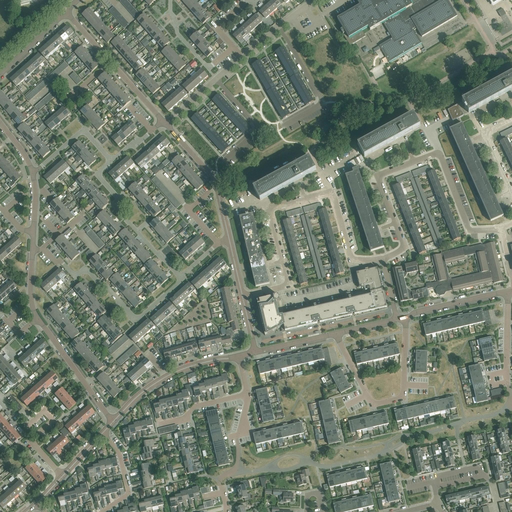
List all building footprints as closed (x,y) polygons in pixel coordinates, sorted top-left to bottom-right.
[(197,3),(193,0),(191,0),(185,5),(190,10),(197,3)] [(272,0),(271,2),(277,8),(281,5),(276,0),(272,0)] [(356,0),(360,5),(337,19),(343,29),(340,30),(350,46),(365,36),(362,31),(368,27),(370,30),(383,22),(392,38),(379,46),(389,62),(422,43),(414,30),(417,29),(422,37),(457,16),(447,0),(441,0),(435,4),(433,0),(414,0),(411,3),(409,0),(356,0)] [(271,2),(267,5),(273,12),(277,8),(271,2)] [(197,3),(190,10),(194,14),(201,8),(197,3)] [(267,5),(263,8),(269,15),(273,12),(267,5)] [(201,8),(194,14),(198,19),(205,13),(201,8)] [(259,12),(256,15),(261,20),(264,17),(265,19),(268,21),(272,18),(269,15),(263,8),(259,12)] [(89,9),(82,15),(86,20),(94,14),(89,9)] [(503,9),(498,12),(501,17),(506,14),(503,9)] [(205,13),(198,19),(202,24),(209,18),(205,13)] [(94,14),(86,20),(91,25),(98,18),(94,14)] [(144,14),(137,20),(141,25),(148,19),(144,14)] [(252,18),(258,25),(262,22),(261,20),(256,15),(252,18)] [(98,18),(91,25),(95,29),(102,23),(98,18)] [(248,22),(254,29),(258,25),(252,18),(248,22)] [(153,24),(148,19),(141,25),(146,30),(153,24)] [(245,25),(251,32),(254,29),(248,22),(245,25)] [(102,23),(95,29),(99,34),(106,28),(102,23)] [(153,24),(146,30),(150,35),(157,28),(153,24)] [(241,29),(247,35),(251,32),(245,25),(241,29)] [(63,27),(61,29),(69,38),(74,33),(67,26),(65,29),(63,27)] [(106,28),(99,34),(103,39),(110,32),(106,28)] [(157,28),(150,35),(154,39),(161,33),(157,28)] [(61,32),(58,35),(64,42),(69,38),(61,29),(59,30),(61,32)] [(237,32),(243,39),(247,35),(241,29),(237,32)] [(110,32),(103,39),(107,44),(115,37),(110,32)] [(197,32),(190,39),(195,43),(202,37),(197,32)] [(233,36),(239,42),(243,39),(237,32),(233,36)] [(161,33),(154,39),(158,44),(165,38),(161,33)] [(202,37),(195,43),(199,48),(206,42),(203,39),(206,36),(205,34),(202,37)] [(53,36),(52,37),(60,46),(64,42),(58,35),(55,37),(53,36)] [(51,41),(48,43),(55,50),(60,46),(52,37),(50,39),(51,41)] [(119,37),(112,43),(116,48),(123,42),(119,37)] [(165,38),(158,44),(162,49),(170,43),(165,38)] [(127,47),(123,42),(116,48),(120,53),(127,47)] [(206,42),(199,48),(203,53),(210,46),(206,42)] [(44,44),(42,46),(50,54),(55,50),(48,43),(46,46),(44,44)] [(42,49),(39,51),(45,59),(50,54),(42,46),(40,47),(42,49)] [(169,46),(162,53),(166,57),(173,51),(169,46)] [(210,46),(203,53),(207,58),(214,51),(210,46)] [(75,53),(79,58),(88,50),(86,48),(85,50),(82,47),(75,53)] [(127,47),(120,53),(124,58),(131,51),(127,47)] [(283,47),(276,52),(279,56),(286,52),(283,47)] [(79,58),(83,63),(91,56),(88,53),(89,52),(88,50),(79,58)] [(135,56),(131,51),(124,58),(128,62),(135,56)] [(177,56),(173,51),(166,57),(170,62),(177,56)] [(286,52),(279,56),(281,61),(288,57),(286,52)] [(35,55),(32,57),(40,66),(45,61),(39,54),(36,57),(35,55)] [(83,63),(88,67),(96,60),(94,58),(93,59),(91,56),(83,63)] [(135,56),(128,62),(132,67),(139,61),(135,56)] [(182,61),(177,56),(170,62),(175,67),(182,61)] [(32,60),(29,63),(35,70),(40,66),(32,57),(31,59),(32,60)] [(288,57),(281,61),(284,65),(291,61),(288,57)] [(96,60),(88,67),(92,72),(99,66),(96,63),(98,61),(96,60)] [(139,61),(132,67),(137,72),(144,66),(139,61)] [(186,65),(182,61),(175,67),(179,72),(186,65)] [(192,69),(197,65),(194,61),(189,65),(192,69)] [(260,61),(252,65),(255,70),(262,66),(260,61)] [(291,61),(284,65),(286,70),(293,65),(291,61)] [(25,64),(23,65),(31,74),(35,70),(29,63),(26,65),(25,64)] [(22,69),(20,71),(26,78),(31,74),(23,65),(21,67),(22,69)] [(293,65),(286,70),(289,74),(296,70),(293,65)] [(262,66),(255,70),(258,74),(265,70),(262,66)] [(143,69),(136,76),(140,80),(147,74),(143,69)] [(197,74),(203,81),(208,76),(202,69),(197,74)] [(265,70),(258,74),(260,79),(267,74),(265,70)] [(296,70),(289,74),(291,78),(298,74),(298,75),(299,74),(296,70)] [(16,72),(14,74),(21,82),(26,78),(20,71),(17,74),(16,72)] [(98,79),(102,84),(111,77),(109,75),(108,76),(105,73),(98,79)] [(21,82),(14,74),(12,75),(14,77),(10,80),(16,87),(21,82)] [(147,74),(140,80),(144,85),(151,79),(147,74)] [(192,78),(198,85),(203,81),(197,74),(192,78)] [(267,74),(260,79),(263,83),(270,79),(267,74)] [(291,78),(293,83),(300,79),(298,75),(298,74),(291,78)] [(461,123),(459,118),(511,88),(511,74),(448,110),(455,125),(461,123)] [(102,84),(107,89),(114,83),(111,79),(113,78),(111,77),(102,84)] [(187,82),(194,89),(198,85),(192,78),(187,82)] [(151,79),(144,85),(149,90),(155,83),(151,79)] [(270,79),(263,83),(265,87),(273,83),(270,79)] [(300,79),(293,83),(296,87),(303,83),(300,79)] [(194,89),(187,82),(182,86),(189,93),(194,89)] [(107,89),(111,94),(119,86),(118,84),(116,85),(114,83),(107,89)] [(155,83),(149,90),(153,95),(160,88),(155,83)] [(273,83),(265,87),(268,92),(275,88),(273,83)] [(303,83),(296,87),(298,92),(306,88),(303,83)] [(111,94),(115,98),(122,92),(120,89),(121,88),(119,86),(111,94)] [(181,88),(176,92),(182,99),(187,95),(181,88)] [(268,92),(267,92),(270,97),(277,92),(275,88),(268,92)] [(306,88),(298,92),(301,96),(308,92),(306,88)] [(115,98),(119,103),(128,95),(126,93),(125,95),(122,92),(115,98)] [(176,92),(171,96),(178,103),(182,99),(176,92)] [(277,92),(270,97),(272,101),(280,97),(277,92)] [(308,92),(301,96),(303,101),(311,97),(308,92)] [(119,103),(121,106),(124,108),(131,101),(128,98),(129,97),(128,95),(119,103)] [(218,95),(213,100),(216,104),(222,99),(218,95)] [(0,104),(2,107),(9,101),(5,96),(0,100),(0,104)] [(171,96),(167,100),(173,107),(178,103),(171,96)] [(280,97),(272,101),(275,105),(282,101),(280,97)] [(311,97),(303,101),(306,105),(313,101),(311,97)] [(222,99),(216,104),(220,108),(225,103),(222,99)] [(162,105),(168,112),(173,107),(167,100),(162,105)] [(3,111),(5,113),(13,105),(9,101),(2,107),(5,110),(3,111)] [(282,101),(275,105),(277,110),(285,106),(282,101)] [(225,103),(220,108),(223,112),(229,107),(225,103)] [(8,113),(11,116),(18,110),(13,105),(5,113),(6,115),(8,113)] [(82,116),(83,118),(92,110),(88,105),(81,112),(84,115),(82,116)] [(285,106),(277,110),(280,114),(287,110),(285,106)] [(64,107),(60,111),(67,119),(69,118),(68,117),(71,114),(64,107)] [(229,107),(223,112),(226,115),(232,110),(229,107)] [(12,120),(13,122),(22,115),(18,110),(11,116),(13,119),(12,120)] [(87,118),(89,121),(96,115),(92,110),(83,118),(85,119),(87,118)] [(232,110),(226,115),(230,119),(235,114),(232,110)] [(287,110),(280,114),(283,119),(290,115),(290,114),(287,110)] [(60,111),(55,115),(61,122),(64,120),(65,121),(67,119),(60,111)] [(198,113),(191,119),(195,123),(201,117),(198,114),(198,113)] [(235,114),(230,119),(234,123),(239,117),(236,113),(235,114)] [(22,115),(13,122),(15,124),(16,123),(19,126),(26,120),(22,115)] [(55,115),(50,119),(58,128),(59,126),(58,125),(61,122),(55,115)] [(90,125),(92,127),(101,120),(96,115),(89,121),(92,124),(90,125)] [(358,146),(364,156),(419,126),(413,115),(358,146)] [(201,117),(195,123),(198,127),(205,121),(201,117)] [(239,117),(234,123),(237,126),(243,121),(239,117)] [(50,119),(45,124),(51,131),(55,128),(56,129),(58,128),(50,119)] [(101,120),(92,127),(93,129),(95,127),(98,131),(105,124),(103,122),(101,120)] [(131,121),(126,126),(134,134),(135,133),(134,131),(137,129),(131,121)] [(205,121),(198,127),(202,130),(208,125),(205,121)] [(243,121),(237,126),(240,130),(246,125),(243,121)] [(19,134),(20,136),(29,128),(25,123),(18,129),(21,133),(19,134)] [(464,161),(491,221),(502,217),(461,124),(450,129),(464,161)] [(208,125),(202,130),(205,135),(206,134),(211,129),(211,128),(208,125)] [(246,125),(240,130),(244,134),(250,129),(246,125)] [(126,126),(121,130),(128,137),(130,135),(132,136),(134,134),(126,126)] [(24,136),(26,139),(33,133),(29,128),(20,136),(22,137),(24,136)] [(211,129),(206,134),(209,138),(215,132),(212,128),(211,128),(211,129)] [(121,130),(116,134),(124,143),(126,141),(125,140),(128,137),(121,130)] [(215,132),(209,138),(212,141),(219,136),(215,132)] [(27,143),(29,145),(37,137),(33,133),(26,139),(29,142),(27,143)] [(124,143),(116,134),(112,138),(118,146),(121,143),(122,144),(124,143)] [(160,137),(157,139),(165,148),(170,144),(164,136),(161,139),(160,137)] [(219,136),(212,141),(216,145),(222,140),(219,136)] [(32,145),(35,148),(42,142),(37,137),(29,145),(30,147),(32,145)] [(503,140),(500,141),(503,147),(510,144),(507,138),(503,140)] [(157,143),(154,145),(160,152),(165,148),(157,139),(155,141),(157,143)] [(222,140),(216,145),(219,149),(226,143),(222,140)] [(36,153),(37,154),(46,147),(42,142),(35,148),(37,151),(36,153)] [(72,148),(76,153),(85,145),(83,143),(82,145),(79,142),(72,148)] [(226,143),(219,149),(223,153),(229,147),(226,143)] [(511,149),(511,148),(510,144),(503,147),(505,153),(511,149)] [(76,153),(81,158),(88,151),(85,148),(87,147),(85,145),(76,153)] [(150,146),(148,147),(156,156),(160,152),(154,145),(151,148),(150,146)] [(46,147),(37,154),(39,156),(40,155),(43,158),(50,152),(46,147)] [(147,151),(145,153),(151,160),(153,159),(156,156),(148,147),(146,149),(147,151)] [(81,158),(85,162),(93,155),(91,152),(90,154),(88,151),(81,158)] [(140,154),(138,156),(146,165),(151,161),(151,160),(145,153),(142,156),(140,154)] [(93,155),(85,162),(89,167),(96,161),(94,158),(95,156),(93,155)] [(146,165),(138,156),(136,157),(138,159),(135,162),(141,169),(146,165)] [(172,162),(176,167),(185,159),(183,157),(182,159),(179,156),(172,162)] [(123,158),(122,159),(129,168),(132,166),(135,170),(137,168),(134,164),(129,158),(128,157),(125,160),(123,158)] [(121,163),(118,165),(125,172),(129,168),(122,159),(119,161),(121,163)] [(176,167),(180,172),(188,165),(185,162),(186,161),(185,159),(176,167)] [(254,189),(260,200),(315,170),(309,159),(254,189)] [(0,172),(3,170),(2,170),(8,164),(4,160),(0,163),(0,167),(1,169),(0,169),(0,172)] [(59,162),(57,163),(64,172),(69,168),(63,160),(60,163),(59,162)] [(57,166),(53,169),(60,176),(64,172),(57,163),(55,165),(57,166)] [(3,178),(7,175),(6,174),(12,169),(8,164),(2,170),(3,170),(5,173),(2,176),(3,178)] [(114,167),(112,168),(120,177),(123,174),(126,178),(128,176),(126,174),(124,172),(125,172),(118,165),(115,168),(114,167)] [(180,172),(185,176),(193,169),(192,167),(190,168),(188,165),(180,172)] [(120,177),(112,168),(110,170),(112,171),(109,174),(115,181),(120,177)] [(353,173),(346,175),(371,252),(383,248),(357,168),(352,170),(353,173)] [(7,182),(11,179),(10,179),(16,173),(12,169),(6,174),(7,175),(9,177),(6,180),(7,182)] [(49,170),(47,172),(55,180),(60,176),(53,169),(50,172),(49,170)] [(185,176),(189,181),(196,175),(193,172),(195,170),(193,169),(185,176)] [(427,173),(430,179),(437,176),(435,170),(430,172),(427,173)] [(55,180),(47,172),(46,173),(47,175),(44,177),(48,182),(50,185),(55,180)] [(10,179),(11,179),(13,182),(10,185),(11,187),(15,184),(14,183),(21,178),(16,173),(10,179)] [(80,186),(89,179),(87,177),(86,178),(83,175),(76,182),(80,186)] [(189,181),(193,186),(202,178),(200,176),(198,177),(196,175),(189,181)] [(430,179),(432,184),(439,182),(437,176),(430,179)] [(202,178),(193,186),(197,191),(204,184),(202,181),(203,180),(202,178)] [(85,191),(92,185),(89,182),(91,181),(89,179),(80,186),(85,191)] [(432,184),(434,190),(441,187),(439,182),(432,184)] [(130,193),(131,195),(140,188),(136,183),(128,189),(131,192),(130,193)] [(393,187),(395,193),(402,190),(400,184),(398,185),(393,187)] [(89,196),(97,188),(96,187),(94,188),(92,185),(85,191),(89,196)] [(434,190),(436,196),(443,193),(441,187),(434,190)] [(93,201),(100,194),(98,191),(99,190),(97,188),(89,196),(91,199),(93,201)] [(134,196),(137,199),(144,192),(140,188),(131,195),(133,197),(134,196)] [(11,200),(19,194),(16,190),(9,195),(10,197),(10,198),(11,200)] [(404,195),(402,190),(395,193),(397,198),(404,195)] [(138,203),(140,205),(148,197),(144,192),(137,199),(140,202),(138,203)] [(436,196),(438,201),(445,199),(443,193),(436,196)] [(95,202),(97,205),(106,198),(104,196),(103,197),(100,194),(93,201),(95,202)] [(406,201),(404,195),(397,198),(399,204),(406,201)] [(143,205),(145,208),(153,202),(148,197),(140,205),(141,207),(143,205)] [(51,209),(53,211),(61,203),(59,201),(57,198),(50,205),(53,208),(51,209)] [(106,198),(97,205),(102,210),(109,204),(106,201),(107,200),(106,198)] [(438,201),(440,207),(448,204),(445,199),(438,201)] [(406,201),(399,204),(401,209),(409,207),(406,201)] [(146,212),(148,214),(157,206),(153,202),(145,208),(148,211),(146,212)] [(56,211),(59,214),(66,208),(61,203),(53,211),(54,213),(56,211)] [(440,207),(442,212),(450,210),(448,204),(440,207)] [(157,206),(148,214),(150,216),(151,214),(154,218),(161,211),(157,206)] [(409,207),(401,209),(404,215),(411,212),(409,207)] [(60,218),(61,220),(70,213),(66,208),(59,214),(61,217),(60,218)] [(319,211),(321,217),(328,215),(326,209),(321,211),(319,211)] [(442,212),(445,218),(452,215),(450,210),(442,212)] [(97,217),(101,222),(110,214),(108,213),(107,214),(104,211),(97,217)] [(404,215),(406,221),(413,218),(411,212),(404,215)] [(70,213),(61,220),(63,222),(64,221),(67,224),(74,218),(70,213)] [(101,222),(106,227),(113,220),(110,217),(112,216),(110,214),(101,222)] [(240,217),(257,287),(269,284),(252,214),(240,217)] [(445,218),(447,224),(454,221),(452,215),(445,218)] [(151,229),(152,231),(161,223),(157,218),(150,224),(153,227),(151,229)] [(406,221),(408,226),(415,223),(413,218),(406,221)] [(288,219),(283,221),(285,227),(292,225),(290,219),(288,219)] [(106,227),(110,231),(118,224),(117,222),(115,223),(113,220),(106,227)] [(447,224),(449,229),(456,227),(454,221),(447,224)] [(156,231),(158,234),(165,228),(161,223),(152,231),(154,232),(156,231)] [(159,238),(161,240),(170,232),(167,230),(172,225),(171,223),(158,234),(161,237),(159,238)] [(408,226),(410,232),(417,229),(415,223),(408,226)] [(118,224),(110,231),(114,236),(121,230),(119,227),(120,225),(118,224)] [(449,229),(451,235),(458,232),(456,227),(449,229)] [(119,235),(123,240),(131,232),(130,231),(128,232),(126,229),(119,235)] [(410,232),(412,237),(419,235),(417,229),(410,232)] [(123,240),(127,245),(134,239),(132,236),(133,234),(131,232),(123,240)] [(164,240),(167,243),(174,237),(172,235),(170,232),(161,240),(162,242),(164,240)] [(451,235),(453,241),(460,238),(458,232),(451,235)] [(57,246),(58,248),(67,240),(62,235),(55,241),(58,244),(57,246)] [(419,235),(412,237),(414,243),(422,240),(419,235)] [(198,236),(193,240),(201,249),(203,247),(201,246),(204,243),(198,236)] [(8,238),(10,241),(11,241),(16,247),(21,243),(16,237),(15,237),(12,240),(9,237),(8,238)] [(127,245),(131,249),(140,242),(138,240),(137,242),(134,239),(127,245)] [(61,248),(64,251),(71,245),(67,240),(58,248),(60,249),(61,248)] [(193,240),(188,245),(195,252),(198,249),(199,250),(201,249),(193,240)] [(422,240),(414,243),(417,249),(424,246),(422,240)] [(3,242),(6,245),(12,251),(16,247),(11,241),(10,241),(8,244),(5,241),(3,242)] [(131,249),(135,254),(142,248),(140,245),(142,244),(140,242),(131,249)] [(406,289),(404,278),(405,278),(407,275),(407,274),(418,271),(416,262),(405,265),(406,271),(403,272),(401,267),(392,268),(401,302),(413,299),(413,300),(429,296),(427,289),(432,288),(436,290),(437,295),(439,296),(444,295),(446,293),(446,292),(449,291),(449,292),(453,291),(453,292),(492,283),(492,281),(493,281),(494,284),(503,282),(494,243),(485,245),(485,246),(483,246),(482,245),(470,248),(468,247),(441,253),(440,254),(431,256),(437,282),(431,284),(431,283),(426,284),(427,288),(411,292),(411,291),(407,289),(406,289)] [(0,244),(0,247),(1,249),(2,249),(7,255),(12,251),(6,245),(3,248),(0,244)] [(65,255),(67,257),(75,249),(71,245),(64,251),(66,254),(65,255)] [(188,245),(184,249),(191,257),(193,256),(192,254),(195,252),(188,245)] [(424,246),(417,249),(419,254),(426,252),(424,246)] [(135,254),(140,259),(148,251),(147,249),(145,251),(142,248),(135,254)] [(75,249),(67,257),(68,259),(70,257),(72,261),(73,260),(79,254),(80,254),(75,249)] [(191,257),(184,249),(179,253),(185,260),(188,257),(189,259),(191,257)] [(148,251),(140,259),(144,264),(151,258),(148,254),(150,253),(148,251)] [(91,266),(92,267),(101,260),(96,255),(95,256),(91,260),(89,261),(92,264),(91,266)] [(215,259),(213,260),(221,269),(226,265),(220,257),(216,260),(215,259)] [(95,268),(98,271),(106,264),(105,262),(103,263),(101,260),(92,267),(94,269),(95,268)] [(144,266),(149,271),(157,263),(156,262),(154,263),(151,260),(144,266)] [(213,263),(210,266),(216,273),(221,269),(213,260),(212,262),(213,263)] [(149,271),(153,276),(160,269),(157,267),(159,265),(157,263),(149,271)] [(99,275),(101,277),(109,269),(107,267),(108,265),(106,264),(98,271),(101,274),(99,275)] [(206,267),(204,269),(212,277),(216,273),(210,266),(207,269),(206,267)] [(335,269),(336,275),(344,273),(342,267),(335,269)] [(360,280),(358,280),(359,284),(361,283),(362,288),(364,288),(365,290),(370,289),(371,295),(351,300),(350,294),(347,295),(348,300),(317,308),(316,305),(314,305),(314,308),(281,316),(280,310),(276,311),(274,302),(279,301),(278,295),(257,300),(265,335),(284,325),(285,331),(317,324),(317,322),(319,322),(320,323),(336,319),(336,321),(351,318),(350,316),(352,316),(352,314),(354,313),(355,317),(387,309),(378,268),(356,273),(357,276),(359,276),(360,280)] [(55,270),(53,272),(61,280),(66,276),(60,269),(57,272),(55,270)] [(109,269),(101,277),(102,279),(104,277),(107,280),(113,274),(109,269)] [(153,276),(157,281),(165,273),(164,271),(162,272),(160,269),(153,276)] [(204,272),(201,274),(207,281),(212,277),(204,269),(202,270),(204,272)] [(53,275),(50,277),(56,284),(61,280),(53,272),(51,273),(53,275)] [(165,273),(157,281),(161,285),(162,285),(168,279),(166,276),(167,275),(165,273)] [(111,284),(113,286),(121,278),(117,274),(110,280),(112,283),(111,284)] [(196,275),(195,277),(202,286),(207,281),(201,274),(198,277),(196,275)] [(9,282),(6,285),(11,291),(16,287),(10,281),(11,281),(8,277),(6,279),(9,282)] [(46,278),(44,280),(52,289),(56,284),(50,277),(47,280),(46,278)] [(202,286),(195,277),(193,279),(194,280),(191,283),(197,290),(202,286)] [(299,279),(300,285),(308,283),(306,277),(299,279)] [(116,287),(118,289),(125,283),(121,278),(113,286),(114,288),(116,287)] [(120,294),(121,295),(130,288),(127,285),(132,281),(130,279),(129,280),(127,282),(125,283),(118,289),(121,292),(120,294)] [(52,289),(44,280),(42,282),(44,283),(41,286),(47,293),(52,289)] [(5,286),(2,289),(1,289),(7,295),(11,291),(6,285),(3,281),(2,283),(5,286)] [(74,289),(78,294),(87,287),(85,285),(83,286),(81,283),(80,284),(74,289)] [(184,284),(183,286),(190,294),(195,290),(189,283),(186,286),(184,284)] [(182,289),(179,291),(186,298),(190,294),(183,286),(181,287),(182,289)] [(78,294),(82,299),(89,293),(87,290),(88,289),(87,287),(78,294)] [(218,293),(219,296),(231,293),(229,287),(221,289),(222,292),(218,293)] [(124,296),(127,299),(134,293),(130,288),(121,295),(122,297),(124,296)] [(175,293),(173,294),(181,303),(186,298),(179,291),(176,294),(175,293)] [(82,299),(86,304),(95,296),(93,294),(92,295),(89,293),(82,299)] [(128,303),(129,305),(138,297),(134,293),(127,299),(129,302),(128,303)] [(173,297),(170,300),(176,307),(181,303),(173,294),(171,296),(173,297)] [(86,304),(91,308),(98,302),(95,299),(97,298),(95,296),(86,304)] [(138,297),(129,305),(131,306),(132,305),(135,308),(142,303),(142,302),(138,297)] [(221,304),(221,307),(233,304),(232,298),(224,300),(224,303),(221,304)] [(91,308),(95,313),(103,306),(102,304),(100,305),(98,302),(91,308)] [(165,304),(163,305),(171,314),(176,309),(170,302),(166,305),(165,304)] [(48,316),(50,318),(58,310),(54,305),(47,311),(50,315),(48,316)] [(163,308),(160,311),(166,318),(171,314),(163,305),(161,307),(163,308)] [(103,306),(95,313),(99,318),(106,312),(103,309),(105,307),(103,306)] [(223,315),(224,318),(236,315),(235,309),(226,311),(227,315),(223,315)] [(480,311),(477,312),(479,323),(485,322),(485,320),(484,318),(483,315),(483,312),(482,309),(480,310),(480,311)] [(53,318),(56,321),(63,315),(58,310),(50,318),(51,319),(53,318)] [(156,312),(154,313),(161,322),(166,318),(160,311),(157,313),(156,312)] [(473,311),(471,312),(474,325),(479,323),(477,312),(474,313),(473,311)] [(161,322),(154,313),(152,315),(153,316),(150,319),(156,326),(161,322)] [(462,314),(460,314),(463,327),(469,326),(466,315),(463,315),(462,314)] [(57,325),(58,327),(67,319),(63,315),(56,321),(58,324),(57,325)] [(98,322),(102,327),(111,319),(109,317),(107,319),(105,316),(98,322)] [(452,316),(450,317),(453,330),(458,328),(455,317),(452,318),(452,316)] [(61,327),(64,331),(71,324),(67,319),(58,327),(60,329),(61,327)] [(102,327),(106,332),(113,325),(111,322),(112,321),(111,319),(102,327)] [(144,320),(142,322),(149,331),(152,328),(155,332),(157,333),(159,332),(155,328),(148,319),(145,322),(144,320)] [(441,319),(439,319),(442,332),(447,331),(445,320),(441,321),(441,319)] [(227,329),(226,330),(233,335),(235,332),(234,331),(239,330),(237,321),(231,322),(232,328),(227,329)] [(430,321),(428,322),(431,335),(437,333),(434,322),(431,323),(430,321)] [(141,325),(138,328),(145,335),(149,331),(142,322),(140,324),(141,325)] [(431,335),(428,322),(426,322),(427,324),(423,325),(426,336),(431,335)] [(65,335),(67,337),(75,329),(71,324),(64,331),(66,333),(65,335)] [(204,335),(211,333),(209,324),(202,326),(204,335)] [(106,332),(110,336),(119,329),(117,327),(116,328),(113,325),(106,332)] [(135,329),(133,330),(140,339),(145,335),(138,328),(136,330),(135,329)] [(75,329),(67,337),(68,338),(70,337),(72,340),(80,334),(75,329)] [(119,329),(110,336),(115,341),(122,335),(119,332),(121,331),(119,329)] [(140,339),(133,330),(130,332),(132,334),(129,336),(135,343),(140,339)] [(226,337),(221,338),(222,345),(232,343),(230,337),(232,337),(233,335),(226,330),(225,332),(226,337)] [(216,333),(214,334),(217,346),(222,345),(221,338),(220,336),(217,337),(216,333)] [(205,336),(203,336),(206,349),(211,347),(209,339),(206,339),(205,336)] [(479,340),(481,345),(492,343),(491,340),(493,339),(492,337),(479,340)] [(72,349),(74,350),(82,343),(78,338),(71,344),(74,347),(72,349)] [(41,339),(37,343),(43,350),(47,346),(41,339)] [(192,339),(189,340),(193,352),(198,350),(196,342),(193,343),(192,339)] [(181,342),(178,343),(182,355),(187,353),(185,345),(182,346),(181,342)] [(395,344),(392,345),(395,356),(400,355),(397,342),(395,343),(395,344)] [(37,343),(33,346),(40,353),(43,350),(37,343)] [(77,351),(80,354),(87,347),(82,343),(74,350),(75,352),(77,351)] [(388,344),(386,345),(389,357),(395,356),(392,345),(389,346),(388,344)] [(384,347),(381,348),(384,359),(389,357),(386,345),(384,345),(384,347)] [(33,346),(30,350),(36,357),(40,353),(33,346)] [(171,358),(168,346),(165,347),(166,351),(163,352),(165,360),(171,358)] [(170,346),(168,346),(171,358),(176,357),(174,348),(171,349),(170,346)] [(81,358),(82,360),(91,352),(87,347),(80,354),(82,357),(81,358)] [(320,349),(316,350),(319,361),(324,360),(324,358),(323,355),(323,352),(322,350),(322,347),(319,348),(320,349)] [(374,349),(370,350),(373,361),(378,360),(375,347),(373,348),(374,349)] [(378,347),(375,347),(378,360),(384,359),(381,348),(378,348),(378,347)] [(482,351),(483,356),(494,354),(493,350),(495,350),(495,348),(482,351)] [(313,349),(311,349),(314,362),(319,361),(316,350),(313,351),(313,349)] [(367,349),(365,350),(368,362),(373,361),(370,350),(367,351),(367,349)] [(30,350),(26,353),(32,360),(36,357),(30,350)] [(363,352),(360,353),(362,364),(368,362),(365,350),(363,350),(363,352)] [(302,351),(300,352),(303,365),(308,363),(306,352),(302,353),(302,351)] [(85,360),(88,363),(95,357),(91,352),(82,360),(84,362),(85,360)] [(298,354),(295,355),(297,366),(303,365),(300,352),(298,352),(298,354)] [(362,364),(360,353),(357,353),(356,352),(354,352),(357,365),(362,364)] [(26,353),(22,356),(28,363),(32,360),(26,353)] [(287,356),(284,357),(287,368),(292,367),(289,354),(287,355),(287,356)] [(291,354),(289,354),(292,367),(297,366),(295,355),(292,356),(291,354)] [(494,354),(483,356),(484,362),(497,359),(496,356),(495,357),(494,354)] [(22,356),(22,357),(18,360),(24,367),(28,363),(22,356)] [(281,356),(278,357),(281,370),(287,368),(284,357),(281,358),(281,356)] [(89,367),(91,369),(99,362),(95,357),(88,363),(91,366),(89,367)] [(277,359),(273,360),(276,371),(281,370),(278,357),(276,357),(277,359)] [(146,359),(141,363),(149,372),(151,370),(150,368),(153,366),(146,359)] [(266,362),(262,362),(265,374),(270,372),(267,359),(266,360),(266,362)] [(270,359),(267,359),(270,372),(276,371),(273,360),(270,360),(270,359)] [(257,362),(260,375),(265,374),(262,362),(259,363),(259,361),(257,362)] [(99,362),(91,369),(92,371),(94,369),(97,373),(104,366),(99,362)] [(0,369),(4,373),(11,367),(7,363),(0,369)] [(141,363),(137,367),(143,374),(146,371),(147,373),(149,372),(141,363)] [(468,367),(470,373),(483,370),(482,368),(480,369),(479,364),(475,366),(468,367)] [(4,373),(7,377),(14,371),(11,367),(4,373)] [(137,367),(132,371),(140,380),(141,378),(140,377),(143,374),(137,367)] [(330,374),(333,379),(343,373),(342,371),(343,370),(342,368),(330,374)] [(470,373),(471,379),(482,377),(481,373),(483,373),(483,370),(470,373)] [(7,377),(10,381),(18,374),(14,371),(7,377)] [(140,380),(132,371),(127,376),(133,383),(137,380),(138,381),(140,380)] [(47,375),(53,382),(57,379),(51,372),(47,375)] [(98,383),(100,385),(108,377),(104,372),(97,379),(100,382),(98,383)] [(221,375),(221,377),(224,386),(223,386),(224,389),(227,389),(225,383),(229,382),(227,373),(221,375)] [(333,379),(336,384),(347,378),(346,376),(345,377),(343,373),(333,379)] [(18,374),(10,381),(14,385),(21,378),(18,374)] [(43,379),(50,386),(53,382),(47,375),(43,379)] [(103,385),(105,388),(112,382),(108,377),(100,385),(101,387),(103,385)] [(471,379),(473,385),(485,382),(485,380),(483,381),(482,377),(471,379)] [(216,378),(210,380),(212,389),(213,394),(215,394),(214,388),(218,387),(216,378)] [(336,384),(338,389),(348,383),(347,380),(348,380),(347,378),(336,384)] [(40,382),(46,389),(50,386),(43,379),(40,382)] [(204,381),(204,383),(207,392),(206,392),(207,396),(210,395),(208,389),(212,389),(210,380),(204,381)] [(40,382),(36,385),(42,392),(46,389),(40,382)] [(107,393),(108,394),(117,387),(112,382),(105,388),(108,391),(107,393)] [(473,385),(474,391),(485,389),(484,385),(486,384),(485,382),(473,385)] [(198,385),(199,387),(201,396),(202,399),(204,399),(203,393),(206,392),(207,392),(204,383),(198,385)] [(348,383),(338,389),(341,394),(352,388),(351,385),(350,386),(348,383)] [(36,385),(32,389),(38,396),(42,392),(36,385)] [(186,390),(181,391),(182,393),(184,402),(185,406),(187,405),(186,402),(187,402),(186,399),(189,399),(189,396),(192,395),(191,392),(189,385),(185,386),(186,390)] [(117,387),(108,394),(110,396),(111,395),(114,398),(121,392),(117,387)] [(201,396),(199,387),(193,388),(194,392),(191,392),(192,395),(192,398),(195,397),(196,403),(199,402),(198,397),(201,396)] [(54,394),(58,398),(65,392),(61,388),(54,394)] [(256,393),(257,396),(268,393),(267,388),(254,391),(255,393),(256,393)] [(32,389),(28,392),(34,399),(38,396),(32,389)] [(474,391),(476,397),(488,394),(488,392),(486,393),(485,389),(474,391)] [(28,392),(24,396),(31,402),(34,399),(28,392)] [(58,398),(61,402),(68,396),(65,392),(58,398)] [(176,394),(177,397),(179,406),(178,406),(179,409),(182,408),(181,403),(184,402),(182,393),(176,394)] [(256,400),(257,402),(269,399),(268,393),(257,396),(258,399),(256,400)] [(488,394),(476,397),(477,404),(488,401),(487,397),(489,396),(488,394)] [(31,402),(24,396),(20,399),(27,406),(31,402)] [(61,402),(65,406),(71,400),(68,396),(61,402)] [(450,396),(448,397),(451,410),(456,408),(454,397),(450,398),(450,396)] [(177,397),(171,398),(173,407),(174,413),(177,412),(175,407),(178,406),(179,406),(177,397)] [(159,401),(160,403),(162,412),(162,415),(165,415),(164,409),(167,408),(165,399),(159,401)] [(439,399),(437,399),(440,412),(445,411),(443,400),(439,400),(439,399)] [(65,406),(68,410),(75,404),(71,400),(65,406)] [(319,402),(320,409),(333,406),(332,403),(331,404),(330,400),(319,402)] [(428,401),(426,402),(429,415),(435,413),(432,402),(429,403),(428,401)] [(160,403),(154,404),(157,419),(160,418),(158,413),(162,412),(160,403)] [(259,410),(259,412),(272,410),(271,404),(260,407),(260,410),(259,410)] [(418,404),(415,404),(418,417),(424,416),(421,405),(418,405),(418,404)] [(88,406),(84,409),(90,416),(94,413),(88,406)] [(320,409),(322,415),(333,412),(332,408),(334,408),(333,406),(320,409)] [(407,406),(405,407),(408,420),(413,418),(410,407),(407,408),(407,406)] [(84,409),(80,413),(86,420),(90,416),(84,409)] [(206,412),(207,418),(218,416),(217,412),(219,412),(218,409),(206,412)] [(402,421),(400,410),(397,410),(396,409),(394,409),(397,422),(402,421)] [(384,413),(381,414),(383,425),(389,424),(386,411),(384,412),(384,413)] [(322,415),(323,421),(336,418),(335,415),(334,416),(333,412),(322,415)] [(80,413),(76,416),(82,423),(86,420),(80,413)] [(377,413),(375,414),(378,426),(383,425),(381,414),(378,415),(377,413)] [(263,421),(261,421),(262,424),(275,421),(273,415),(262,418),(263,421)] [(76,416),(72,420),(78,426),(82,423),(76,416)] [(219,416),(207,419),(209,425),(221,422),(221,420),(219,420),(219,416)] [(367,416),(364,416),(367,429),(373,428),(370,417),(367,417),(367,416)] [(151,417),(145,418),(145,420),(148,429),(147,429),(148,433),(151,432),(150,427),(153,426),(151,417)] [(323,421),(324,427),(336,424),(335,420),(336,420),(336,418),(323,421)] [(356,418),(354,419),(357,432),(362,430),(359,419),(356,420),(356,418)] [(357,432),(354,419),(352,419),(352,421),(348,422),(351,433),(357,432)] [(72,420),(68,423),(75,430),(78,426),(72,420)] [(0,426),(0,428),(2,432),(9,425),(6,422),(0,426)] [(140,422),(134,423),(134,425),(137,434),(136,434),(137,438),(140,437),(138,432),(142,431),(140,422)] [(221,422),(209,425),(210,431),(221,428),(220,424),(222,424),(221,422)] [(298,422),(296,422),(299,435),(304,434),(302,422),(298,423),(298,422)] [(68,423),(64,427),(71,433),(75,430),(68,423)] [(287,424),(285,425),(288,437),(293,436),(291,425),(288,426),(287,424)] [(336,424),(324,427),(326,433),(338,430),(338,427),(336,428),(336,424)] [(2,432),(6,435),(13,429),(9,425),(2,432)] [(134,425),(128,427),(129,429),(131,437),(131,438),(132,441),(134,441),(133,435),(136,434),(137,434),(134,425)] [(277,427),(274,427),(277,440),(283,439),(280,427),(277,428),(277,427)] [(69,433),(64,428),(60,432),(64,437),(69,433)] [(221,428),(210,431),(212,437),(224,434),(224,432),(222,432),(221,428)] [(6,435),(9,439),(16,433),(13,429),(6,435)] [(129,429),(123,430),(126,445),(129,444),(128,438),(131,438),(131,437),(129,429)] [(266,429),(264,430),(267,442),(272,441),(269,430),(266,431),(266,429)] [(498,437),(506,435),(504,429),(495,431),(497,437),(498,437)] [(326,433),(327,439),(338,436),(337,432),(339,432),(338,430),(326,433)] [(182,432),(173,434),(174,440),(185,437),(185,438),(191,436),(190,434),(183,436),(182,432)] [(255,432),(253,432),(256,445),(261,444),(259,432),(255,433),(255,432)] [(16,433),(9,439),(13,443),(20,437),(16,433)] [(224,434),(212,437),(213,443),(224,440),(223,436),(225,436),(224,434)] [(62,436),(58,439),(64,446),(68,442),(65,439),(62,436)] [(338,436),(327,439),(329,445),(340,442),(341,442),(341,439),(339,440),(338,436)] [(185,437),(174,440),(176,446),(178,446),(178,445),(189,443),(197,441),(196,439),(186,441),(185,438),(185,437)] [(157,439),(144,442),(145,448),(154,446),(153,442),(159,441),(158,438),(157,439)] [(58,439),(54,443),(60,449),(64,446),(58,439)] [(224,440),(213,443),(214,449),(227,446),(227,444),(225,444),(224,440)] [(440,444),(441,450),(451,447),(449,442),(440,444)] [(467,447),(468,450),(478,447),(477,442),(469,443),(469,445),(468,446),(467,447)] [(54,443),(50,446),(56,453),(60,449),(54,443)] [(189,443),(178,445),(178,446),(179,452),(181,451),(190,449),(198,447),(198,444),(195,445),(195,444),(190,446),(189,443)] [(145,448),(143,448),(144,454),(153,452),(153,449),(158,447),(158,445),(154,446),(145,448)] [(56,453),(50,446),(46,450),(53,456),(56,453)] [(227,446),(214,449),(216,455),(227,452),(226,448),(228,448),(227,446)] [(144,454),(142,454),(144,461),(153,459),(152,455),(161,453),(160,450),(153,452),(144,454)] [(227,452),(216,455),(217,461),(230,458),(229,455),(228,456),(227,452)] [(414,456),(415,462),(423,460),(422,457),(424,457),(424,454),(414,456)] [(230,458),(217,461),(219,467),(230,464),(229,460),(230,460),(230,458)] [(104,460),(98,462),(99,464),(101,473),(102,476),(104,476),(103,470),(106,469),(104,460)] [(193,460),(184,462),(185,468),(197,466),(198,465),(202,465),(202,462),(194,464),(193,460)] [(25,469),(28,473),(35,466),(32,462),(25,469)] [(380,465),(381,470),(392,468),(391,465),(393,464),(392,462),(380,465)] [(492,464),(494,470),(501,468),(503,468),(502,464),(501,462),(500,462),(492,464)] [(142,469),(137,470),(137,472),(141,472),(140,471),(150,469),(152,469),(150,463),(141,465),(142,469)] [(99,464),(93,465),(93,467),(94,467),(96,476),(96,480),(99,479),(98,474),(101,473),(99,464)] [(28,473),(32,476),(39,470),(35,466),(28,473)] [(197,466),(185,468),(187,474),(204,470),(203,468),(197,469),(197,466)] [(93,467),(88,469),(88,471),(91,483),(94,483),(92,477),(96,476),(94,467),(93,467)] [(361,467),(359,468),(362,480),(367,479),(365,468),(361,469),(361,467)] [(141,475),(136,476),(136,479),(142,478),(142,477),(151,475),(150,469),(140,471),(141,472),(141,475)] [(296,477),(298,486),(307,484),(306,477),(310,476),(308,469),(302,471),(303,475),(296,477)] [(32,476),(35,480),(42,474),(39,470),(32,476)] [(350,470),(348,470),(351,483),(356,481),(354,470),(351,471),(350,470)] [(339,472),(337,473),(340,485),(346,484),(343,473),(340,474),(339,472)] [(382,476),(383,481),(395,479),(394,475),(395,475),(395,473),(382,476)] [(42,474),(35,480),(39,484),(46,478),(42,474)] [(143,481),(137,482),(138,485),(143,483),(152,481),(151,475),(142,477),(142,478),(143,481)] [(335,486),(332,475),(329,476),(329,475),(326,475),(329,488),(335,486)] [(383,481),(385,487),(397,484),(397,481),(395,482),(395,479),(383,481)] [(121,480),(115,481),(116,483),(118,492),(118,493),(119,496),(121,495),(120,490),(123,489),(121,480)] [(19,481),(15,484),(22,491),(26,488),(19,481)] [(144,486),(138,487),(139,491),(154,487),(152,481),(143,483),(144,486)] [(242,486),(237,487),(238,493),(246,491),(246,488),(248,488),(247,482),(241,483),(242,486)] [(116,483),(110,485),(112,494),(113,499),(116,499),(115,493),(118,493),(118,492),(116,483)] [(15,484),(12,488),(18,495),(22,491),(15,484)] [(86,484),(80,486),(81,488),(83,497),(83,500),(86,500),(85,494),(88,493),(86,484)] [(385,487),(386,492),(397,489),(396,486),(398,486),(397,484),(385,487)] [(110,485),(104,486),(105,488),(107,497),(107,501),(110,500),(109,495),(112,494),(110,485)] [(198,485),(191,487),(192,489),(194,498),(195,501),(197,501),(196,495),(200,494),(198,485)] [(12,488),(8,491),(14,498),(18,495),(12,488)] [(81,488),(75,489),(75,491),(77,500),(78,504),(81,503),(79,497),(83,497),(81,488)] [(105,488),(99,490),(99,492),(102,501),(101,501),(102,504),(105,504),(103,498),(107,497),(105,488)] [(481,488),(475,489),(477,499),(483,497),(482,496),(483,496),(481,488)] [(156,498),(158,506),(164,505),(160,489),(158,489),(159,497),(156,498)] [(386,492),(387,497),(400,494),(399,492),(398,493),(397,489),(386,492)] [(475,489),(469,490),(471,498),(471,500),(477,499),(475,489)] [(186,490),(180,492),(181,494),(183,503),(184,506),(186,506),(186,505),(185,500),(188,499),(189,499),(186,490)] [(273,490),(273,495),(280,495),(280,498),(284,499),(283,502),(293,503),(293,494),(280,493),(280,490),(273,490)] [(8,491),(4,494),(10,501),(14,498),(8,491)] [(246,491),(238,493),(239,499),(244,498),(245,501),(251,500),(250,494),(247,495),(246,491)] [(99,492),(93,493),(97,508),(99,507),(98,502),(101,501),(102,501),(99,492)] [(69,493),(63,494),(64,496),(66,505),(67,509),(69,508),(68,502),(71,502),(72,502),(69,493)] [(4,494),(0,498),(7,505),(10,501),(4,494)] [(142,503),(139,504),(140,511),(144,511),(147,511),(146,509),(144,500),(143,494),(140,494),(142,503)] [(181,494),(175,495),(176,497),(178,506),(178,507),(178,511),(181,511),(180,504),(183,503),(181,494)] [(363,496),(360,497),(363,508),(368,507),(365,494),(363,495),(363,496)] [(367,494),(365,494),(368,507),(374,506),(371,495),(367,495),(367,494)] [(400,494),(387,497),(389,503),(400,500),(399,497),(400,497),(400,494)] [(453,502),(451,495),(445,496),(447,505),(453,504),(453,502)] [(64,496),(58,498),(61,511),(62,511),(64,511),(63,506),(66,505),(64,496)] [(356,496),(354,497),(357,510),(363,508),(360,497),(357,498),(356,496)] [(128,504),(129,511),(135,511),(136,511),(134,503),(136,503),(135,497),(130,498),(131,501),(131,504),(128,504)] [(176,497),(170,499),(172,508),(170,508),(171,511),(175,511),(174,507),(178,507),(178,506),(176,497)] [(346,499),(344,499),(346,511),(347,511),(352,511),(349,500),(346,500),(346,499)] [(341,511),(339,502),(336,503),(335,501),(333,502),(335,511),(341,511)] [(241,507),(236,508),(236,511),(245,511),(245,509),(247,508),(246,503),(240,504),(241,507)]
